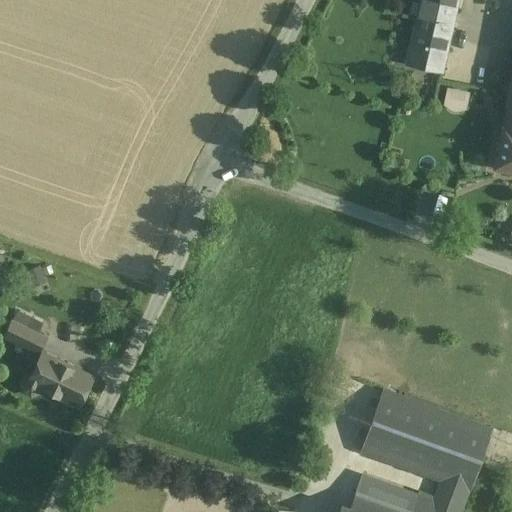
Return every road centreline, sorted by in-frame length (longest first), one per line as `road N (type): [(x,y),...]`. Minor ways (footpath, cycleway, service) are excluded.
road 1 (unclassified): [(225,164),(58,511)]
road 2 (unclassified): [(225,164),(511,271)]
road 3 (unclassified): [(307,0),(225,164)]
